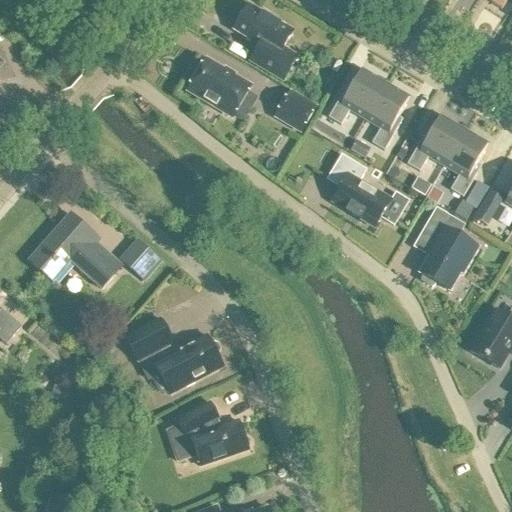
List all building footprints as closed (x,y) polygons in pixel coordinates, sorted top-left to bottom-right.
[(481,0),(501,12),(508,0),(481,0)] [(282,28),(284,25),(261,11),(259,15),(248,8),(234,32),(260,48),(251,64),(283,83),(296,60),(282,52),(292,34),(282,28)] [(250,89),(206,63),(187,94),(232,120),(250,89)] [(365,123),(386,88),(362,73),(351,92),(347,90),(328,121),(341,129),(350,114),(365,123)] [(399,120),(410,102),(386,88),(365,123),(380,132),(371,147),(384,154),(403,123),(399,120)] [(300,134),(315,110),(290,96),(275,120),(300,134)] [(444,169),(464,134),(441,120),(429,138),(425,136),(407,168),(419,175),(428,160),(444,169)] [(477,167),(488,148),(464,134),(444,169),(459,178),(450,193),(463,201),(481,169),(477,167)] [(340,191),(332,205),(375,231),(391,204),(359,184),(366,173),(341,158),(326,183),(340,191)] [(505,198),(492,190),(474,220),(487,228),(505,198)] [(472,209),(458,199),(450,212),(464,221),(472,209)] [(460,275),(462,276),(478,250),(458,239),(464,229),(436,212),(418,243),(430,251),(430,252),(429,257),(430,258),(419,277),(423,279),(422,284),(432,290),(436,286),(449,294),(460,275)] [(71,219),(31,265),(53,284),(71,264),(102,291),(120,269),(95,247),(99,243),(71,219)] [(121,263),(145,284),(161,266),(137,245),(121,263)] [(0,341),(6,347),(22,329),(1,311),(0,312),(0,341)] [(507,357),(510,359),(511,354),(511,311),(507,320),(495,313),(476,344),(478,346),(472,356),(488,366),(491,361),(501,367),(507,357)] [(175,356),(171,348),(173,347),(161,322),(125,341),(138,366),(139,365),(148,383),(159,377),(170,398),(223,371),(216,357),(219,355),(220,352),(217,347),(214,346),(211,348),(207,339),(175,356)] [(175,424),(178,429),(167,435),(177,465),(205,456),(209,466),(248,453),(247,451),(249,444),(244,440),(238,425),(217,432),(212,424),(218,421),(210,406),(175,424)] [(53,511),(58,498),(44,494),(38,511),(53,511)] [(70,511),(73,503),(58,498),(54,511),(70,511)]
